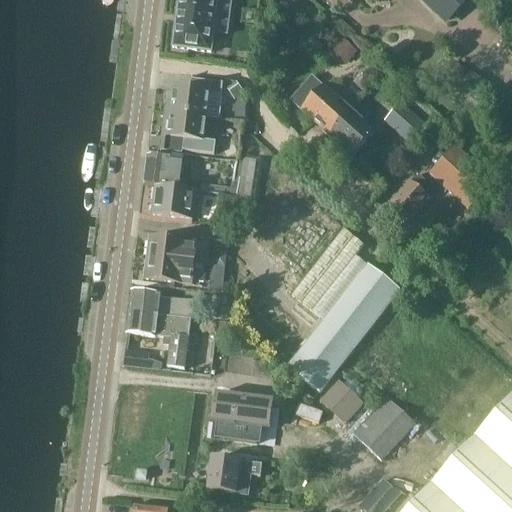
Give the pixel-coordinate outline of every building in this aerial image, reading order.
[(178,0),(172,49),(211,54),(217,0),(178,0)] [(424,0),(447,21),(466,0),(424,0)] [(351,62),(359,48),(339,37),(331,51),(351,62)] [(452,99),(478,120),(498,94),(471,73),(452,99)] [(189,93),(174,91),(172,105),(166,104),(165,114),(206,119),(209,97),(221,98),(223,85),(191,81),(189,93)] [(302,113),(328,136),(349,112),(342,105),(348,98),(338,89),(331,96),(324,89),(302,113)] [(349,112),(328,136),(353,159),(374,136),(362,124),(369,117),(356,105),(349,112)] [(428,130),(409,112),(401,105),(387,121),(413,145),(428,130)] [(206,119),(165,114),(163,123),(169,124),(167,138),(183,140),(182,152),(214,156),(215,143),(203,142),(206,119)] [(456,147),(429,176),(430,177),(442,188),(470,214),(497,185),(456,147)] [(170,160),(148,157),(144,186),(155,188),(155,190),(195,195),(195,193),(189,192),(190,184),(187,184),(187,179),(181,178),(182,165),(170,164),(170,160)] [(252,184),(256,160),(243,159),(239,182),(252,184)] [(407,225),(437,193),(442,188),(430,177),(424,182),(418,177),(389,209),(407,225)] [(195,195),(155,190),(152,216),(192,221),(195,195)] [(287,371),(319,396),(400,293),(356,258),(364,247),(344,231),(292,297),(325,323),(287,371)] [(196,244),(149,239),(147,260),(193,266),(196,244)] [(193,266),(147,260),(144,280),(191,286),(193,266)] [(161,297),(131,293),(130,293),(127,314),(189,321),(191,304),(161,300),(161,297)] [(445,352),(446,344),(445,338),(443,332),(441,326),(436,320),(431,315),(426,312),(420,310),(411,309),(406,309),(397,311),(392,314),(386,318),(381,324),(377,330),(375,337),(374,344),(375,350),(376,357),(380,363),(383,368),(388,373),(393,376),(400,379),(408,380),(414,380),(422,378),(429,375),(434,371),(439,365),(442,360),(445,352)] [(189,321),(127,314),(125,335),(169,341),(165,369),(182,371),(189,321)] [(154,372),(155,365),(144,364),(145,354),(127,352),(125,368),(154,372)] [(339,383),(322,401),(330,409),(347,391),(339,383)] [(220,397),(217,424),(225,425),(223,441),(258,446),(260,430),(268,431),(272,404),(220,397)] [(355,398),(338,416),(346,424),(363,406),(355,398)] [(387,400),(353,436),(382,464),(417,427),(387,400)] [(511,511),(511,401),(411,511),(511,511)] [(211,461),(206,500),(235,504),(245,505),(247,486),(259,487),(262,468),(251,466),(211,461)] [(384,484),(368,501),(379,511),(388,511),(400,499),(384,484)]
